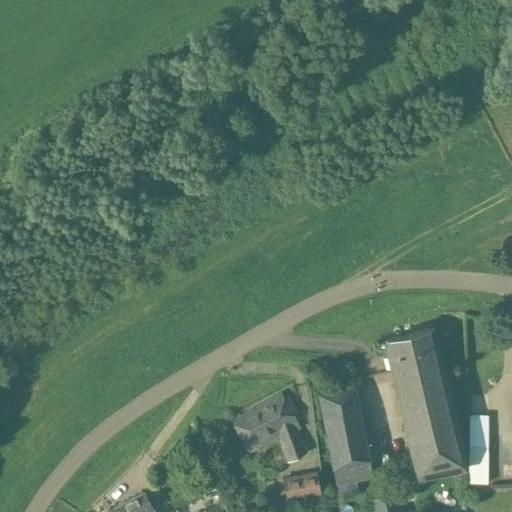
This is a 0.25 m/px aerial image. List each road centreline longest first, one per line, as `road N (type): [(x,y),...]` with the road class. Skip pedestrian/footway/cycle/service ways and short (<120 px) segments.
road 1 (unclassified): [(35,511),(79,452),(147,399),(301,310),(355,287),(404,279),(511,288)]
road 2 (track): [(404,279),(511,231)]
